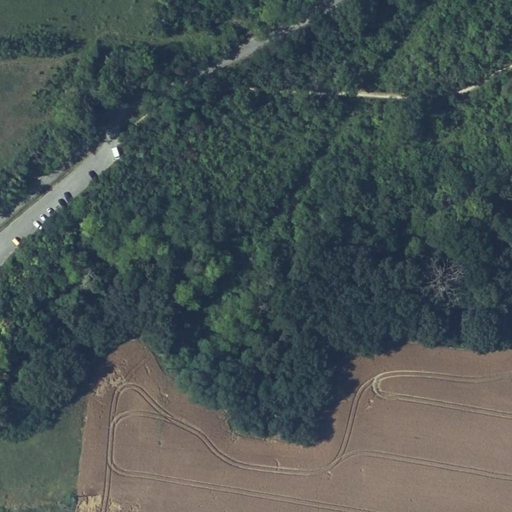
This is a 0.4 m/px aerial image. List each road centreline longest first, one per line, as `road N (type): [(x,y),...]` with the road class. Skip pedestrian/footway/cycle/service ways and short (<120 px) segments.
road 1 (track): [(511,65),(465,89),(431,95),(209,90),(159,105),(130,125),(107,123)]
road 2 (tertiary): [(342,0),(146,92),(0,218)]
